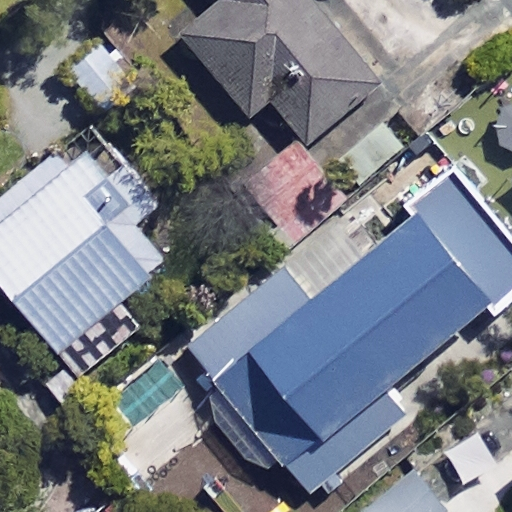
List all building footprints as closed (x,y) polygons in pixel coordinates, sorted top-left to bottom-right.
[(307,148),(394,79),(331,0),(218,0),(226,9),(183,43),(247,125),(273,105),(307,148)] [(511,16),(467,54),(488,79),(511,58),(511,16)] [(160,208),(103,143),(45,193),(32,178),(0,205),(0,285),(62,357),(166,266),(135,230),(160,208)] [(511,296),(511,241),(466,186),(381,255),(349,217),(188,350),(310,499),(399,426),(381,405),(511,296)] [(180,393),(154,361),(107,397),(133,430),(180,393)] [(444,511),(447,509),(408,466),(356,511),(444,511)]
